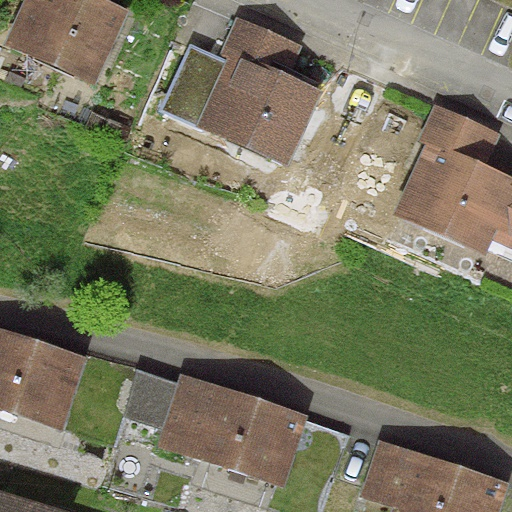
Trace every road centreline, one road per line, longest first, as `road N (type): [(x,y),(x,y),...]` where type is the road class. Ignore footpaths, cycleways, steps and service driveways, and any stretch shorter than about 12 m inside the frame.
road 1 (residential): [(511,463),(223,369),(0,312)]
road 2 (residential): [(511,94),(300,0)]
